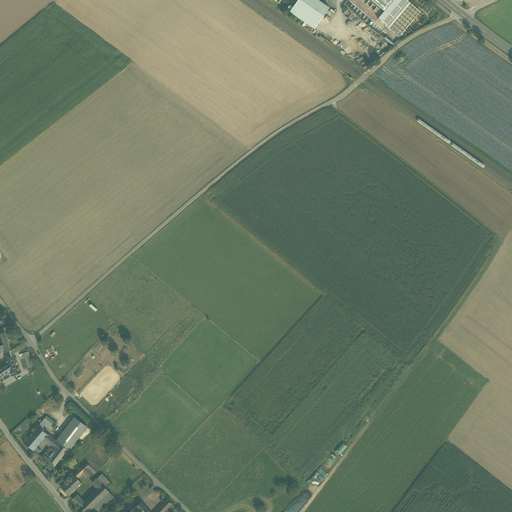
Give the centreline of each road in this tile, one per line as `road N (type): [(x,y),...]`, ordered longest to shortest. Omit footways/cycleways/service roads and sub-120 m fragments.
road 1 (track): [(332,101),(498,243),(302,511)]
road 2 (unclassified): [(461,14),(398,46),(342,95),(263,142),(31,342)]
road 3 (unclassified): [(188,511),(61,387),(31,342)]
